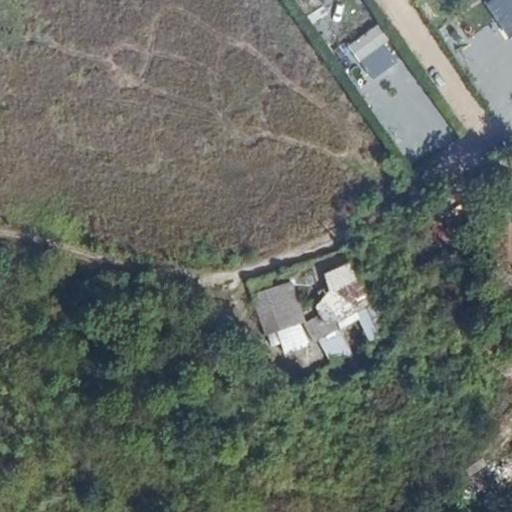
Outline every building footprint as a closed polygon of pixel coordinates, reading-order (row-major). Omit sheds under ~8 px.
[(338,0),(320,0),(309,7),(326,35),(350,21),(338,0)] [(397,101),(422,92),(417,78),(392,87),(397,101)] [(511,241),(499,251),(505,260),(511,255),(511,241)] [(319,278),(330,300),(344,292),(339,284),(351,277),(344,264),(319,278)] [(344,292),(330,300),(324,304),(330,317),(363,297),(351,277),(339,284),(344,292)] [(251,298),(264,336),(295,326),(286,298),(293,295),(290,285),(287,286),(287,284),(275,288),(275,290),(251,298)] [(286,298),(295,326),(303,323),(293,295),(286,298)]
